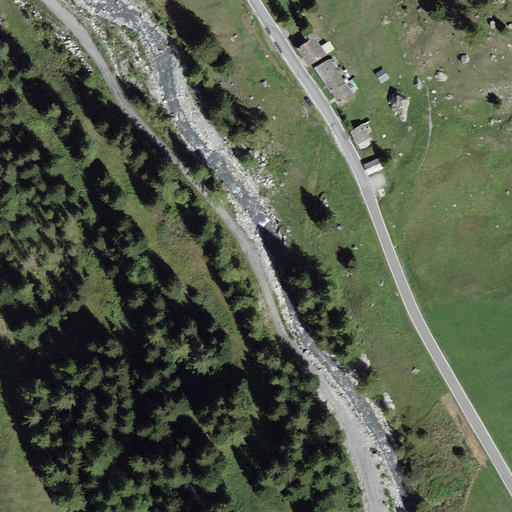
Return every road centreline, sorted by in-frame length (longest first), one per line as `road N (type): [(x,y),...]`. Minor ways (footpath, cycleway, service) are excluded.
road 1 (track): [(374,511),(357,449),(266,302),(243,238),(121,103),(74,22),(50,0)]
road 2 (tertiary): [(253,0),(337,129),(416,318),(511,483)]
